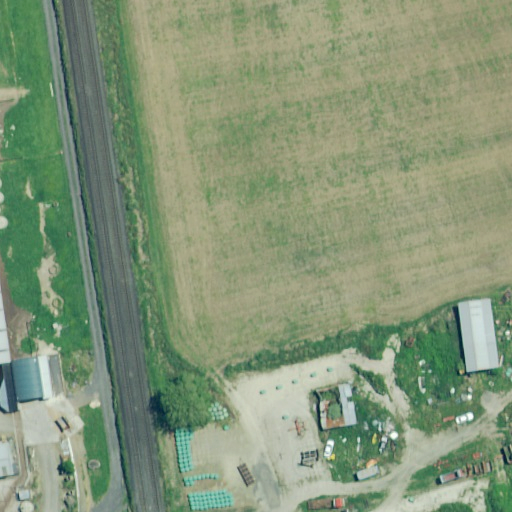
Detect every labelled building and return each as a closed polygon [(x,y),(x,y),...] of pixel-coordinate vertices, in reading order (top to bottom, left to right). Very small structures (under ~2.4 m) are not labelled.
[(0,238),(0,260),(18,258),(14,236),(0,238)] [(0,363),(12,362),(0,279),(0,363)] [(500,368),(490,300),(459,305),(469,372),(500,368)] [(41,404),(35,361),(13,364),(19,407),(41,404)] [(349,385),(339,386),(345,425),(355,423),(349,385)] [(306,392),(296,393),(299,414),(309,412),(306,392)] [(335,446),(315,440),(311,451),(331,458),(335,446)] [(0,476),(14,475),(10,444),(0,445),(0,476)]
